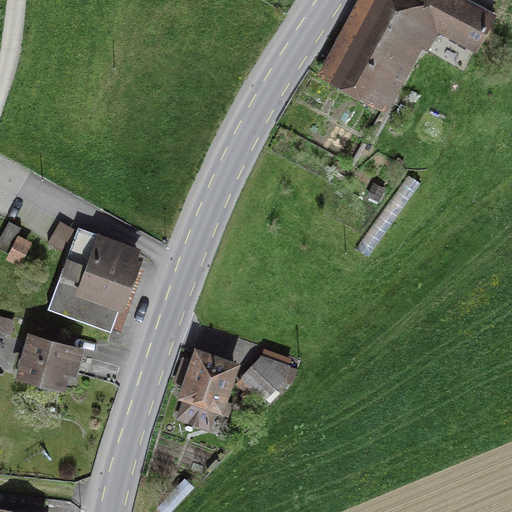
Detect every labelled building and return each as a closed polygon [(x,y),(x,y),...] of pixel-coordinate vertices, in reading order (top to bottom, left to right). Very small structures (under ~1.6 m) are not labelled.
[(491,19),(452,0),(376,0),(331,89),(382,115),(427,26),(476,50),(491,19)] [(9,222),(0,237),(0,248),(8,253),(21,228),(9,222)] [(133,253),(77,234),(54,301),(110,320),(133,253)] [(70,345),(28,334),(19,369),(62,380),(70,345)] [(233,362),(194,349),(179,393),(217,406),(233,362)] [(299,367),(261,355),(244,376),(266,398),(282,381),(291,382),(299,367)]
